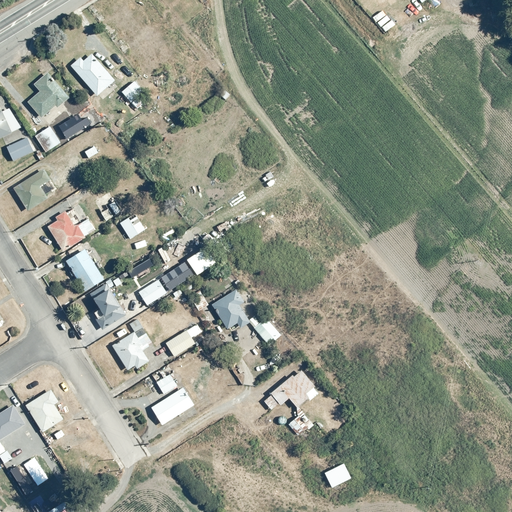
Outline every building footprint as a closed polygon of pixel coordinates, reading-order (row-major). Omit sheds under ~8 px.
[(85,61),(81,57),(71,66),(98,97),(117,80),(93,54),(85,61)] [(41,91),(29,102),(43,118),(56,106),(58,108),(70,97),(48,73),(35,84),(41,91)] [(135,81),(122,92),(132,103),(144,92),(135,81)] [(0,138),(13,133),(3,110),(0,111),(0,138)] [(62,142),(51,126),(35,137),(46,153),(62,142)] [(29,137),(8,147),(14,161),(35,151),(29,137)] [(95,146),(86,151),(90,158),(99,153),(95,146)] [(45,169),(15,188),(29,211),(57,194),(49,182),(52,180),(45,169)] [(108,199),(105,193),(95,198),(99,205),(108,199)] [(122,210),(117,202),(100,213),(105,221),(122,210)] [(66,211),(56,217),(58,220),(48,227),(64,252),(87,238),(86,236),(96,230),(89,219),(78,225),(75,226),(66,211)] [(136,213),(121,223),(131,239),(146,229),(136,213)] [(86,248),(67,261),(86,291),(105,279),(86,248)] [(160,278),(139,291),(148,305),(169,292),(160,278)] [(107,284),(92,294),(101,308),(95,312),(98,316),(95,318),(103,329),(127,314),(107,284)] [(237,288),(212,304),(228,328),(237,323),(241,328),(250,322),(239,304),(245,301),(237,288)] [(209,304),(201,291),(191,296),(199,310),(209,304)] [(266,317),(255,327),(269,345),(282,334),(266,317)] [(134,331),(112,345),(128,369),(135,365),(137,368),(150,360),(143,350),(154,343),(138,318),(130,323),(134,331)] [(197,323),(167,342),(175,356),(196,343),(192,337),(202,331),(197,323)] [(294,376),(293,374),(271,393),(272,394),(264,400),(272,409),(280,402),(281,404),(290,397),(297,406),(310,396),(306,393),(315,385),(302,369),(294,376)] [(171,374),(157,382),(164,394),(178,385),(175,381),(178,380),(177,378),(174,379),(171,374)] [(184,387),(151,406),(163,425),(179,414),(180,416),(184,413),(183,412),(195,404),(184,387)] [(51,388),(26,404),(43,431),(64,418),(55,404),(59,401),(51,388)] [(0,439),(25,424),(13,404),(0,412),(0,439)] [(311,423),(301,411),(287,423),(296,435),(306,427),(311,423)] [(345,462),(325,472),(332,487),(352,477),(345,462)]
